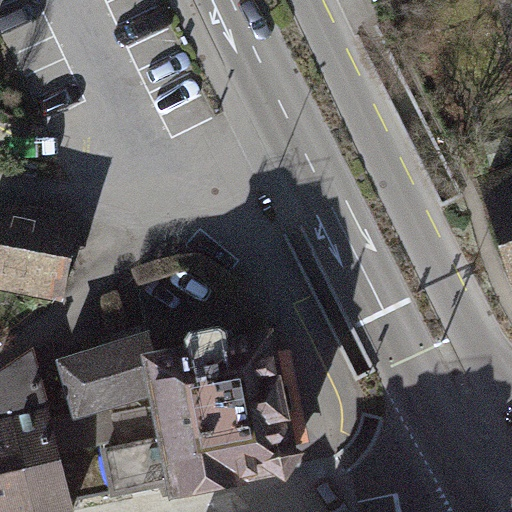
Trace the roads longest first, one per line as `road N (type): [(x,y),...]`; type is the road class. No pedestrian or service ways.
road 1 (residential): [(364,176),(171,205),(0,188)]
road 2 (primary): [(510,463),(364,176)]
road 3 (residential): [(510,463),(309,511)]
road 4 (primary): [(364,176),(278,0)]
